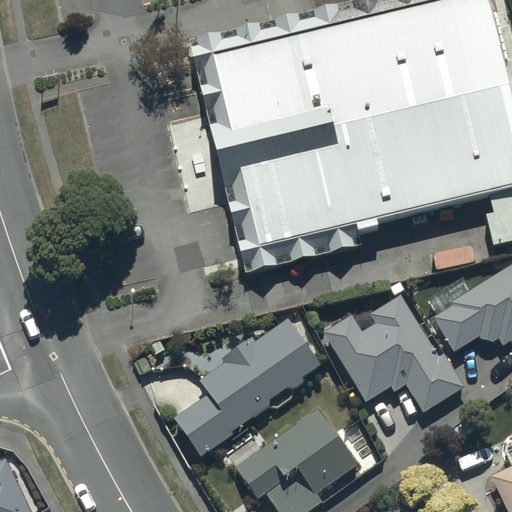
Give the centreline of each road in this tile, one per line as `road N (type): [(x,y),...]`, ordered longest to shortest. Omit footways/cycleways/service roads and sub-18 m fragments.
road 1 (tertiary): [(132,511),(50,354)]
road 2 (tertiary): [(50,354),(0,209)]
